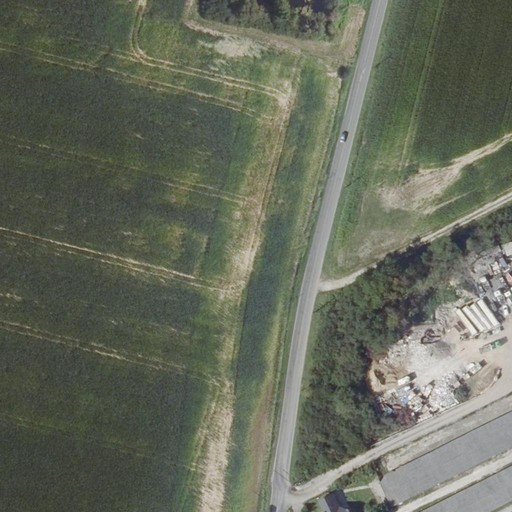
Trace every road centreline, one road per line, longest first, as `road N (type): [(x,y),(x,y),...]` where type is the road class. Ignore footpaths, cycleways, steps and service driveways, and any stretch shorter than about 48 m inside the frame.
road 1 (tertiary): [(275,511),(316,251),(379,0)]
road 2 (track): [(308,292),(368,272),(511,199)]
road 3 (unknown): [(396,511),(511,453)]
